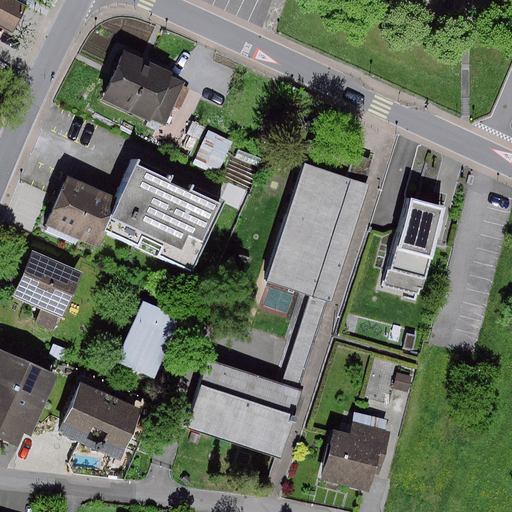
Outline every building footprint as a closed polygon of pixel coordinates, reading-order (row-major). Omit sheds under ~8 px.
[(0,0),(0,19),(18,29),(31,4),(24,0),(0,0)] [(114,98),(167,122),(186,82),(133,58),(114,98)] [(196,153),(220,164),(231,140),(207,129),(196,153)] [(368,170),(371,155),(352,151),(349,166),(368,170)] [(119,197),(106,226),(139,240),(142,235),(162,244),(159,252),(194,268),(225,199),(192,184),(189,189),(170,181),(173,175),(136,159),(119,197)] [(313,296),(332,302),(371,184),(305,162),(266,280),(313,296)] [(119,197),(69,175),(49,222),(98,243),(106,226),(119,197)] [(425,292),(446,206),(410,197),(389,283),(425,292)] [(24,293),(71,312),(89,269),(42,250),(24,293)] [(190,424),(283,453),(332,302),(313,296),(285,382),(211,359),(190,424)] [(117,359),(157,377),(184,316),(145,298),(117,359)] [(58,341),(53,353),(69,360),(74,348),(58,341)] [(0,372),(0,429),(30,442),(60,370),(10,349),(0,372)] [(129,450),(148,412),(89,382),(69,420),(129,450)] [(331,478),(375,483),(381,437),(337,431),(331,478)]
